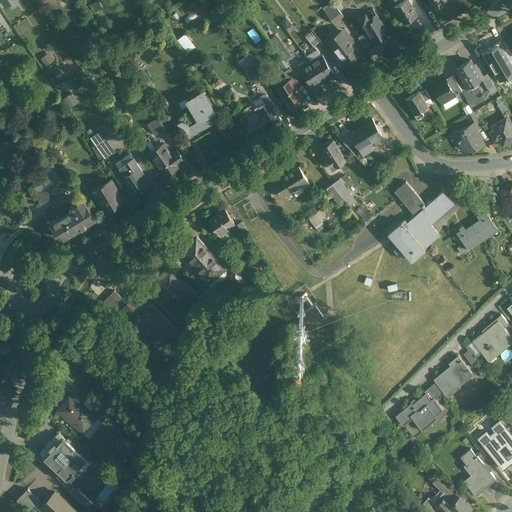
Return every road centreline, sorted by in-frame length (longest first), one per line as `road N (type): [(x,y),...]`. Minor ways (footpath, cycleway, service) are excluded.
road 1 (tertiary): [(52,276),(376,84)]
road 2 (residential): [(0,484),(36,308)]
road 3 (residential): [(511,292),(380,405)]
road 4 (tertiary): [(376,84),(511,0)]
road 5 (residential): [(472,162),(423,150),(376,84)]
